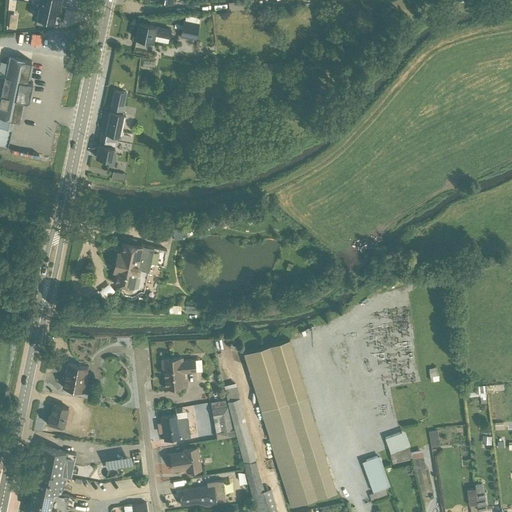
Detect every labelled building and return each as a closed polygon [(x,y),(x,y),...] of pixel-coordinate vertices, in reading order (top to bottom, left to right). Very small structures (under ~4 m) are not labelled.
[(39,5),(59,9),(61,0),(37,0),(37,4),(39,5)] [(237,0),(228,1),(229,9),(244,7),(243,0),(237,0)] [(37,18),(36,24),(51,28),(53,22),(58,23),(61,10),(59,9),(39,5),(36,18),(37,18)] [(175,24),(174,28),(181,29),(179,36),(196,40),(199,24),(198,23),(199,18),(186,16),(185,20),(183,20),(182,25),(175,24)] [(138,23),(135,38),(144,40),(144,43),(152,44),(152,40),(167,43),(171,30),(138,23)] [(27,80),(31,62),(9,57),(7,62),(0,60),(0,144),(7,146),(8,143),(11,141),(15,120),(18,120),(23,101),(28,102),(32,81),(27,80)] [(115,141),(126,93),(114,90),(103,138),(115,141)] [(115,141),(100,138),(95,157),(103,159),(103,161),(113,163),(115,153),(113,153),(115,141)] [(125,174),(112,171),(111,179),(124,181),(125,174)] [(234,214),(210,213),(210,223),(233,224),(234,214)] [(185,237),(184,224),(173,224),(173,238),(185,237)] [(163,266),(166,251),(121,241),(119,251),(117,251),(112,273),(114,274),(112,283),(122,285),(121,290),(122,294),(132,297),(140,291),(143,292),(149,263),(163,266)] [(99,290),(105,297),(114,290),(109,283),(99,290)] [(168,305),(168,313),(180,313),(180,306),(168,305)] [(289,339),(243,353),(290,503),(336,489),(289,339)] [(162,370),(165,388),(187,387),(187,378),(185,378),(184,373),(202,371),(201,359),(183,360),(183,357),(161,359),(163,370),(162,370)] [(87,366),(67,363),(63,387),(89,392),(89,388),(87,388),(88,381),(85,380),(87,366)] [(435,365),(428,366),(429,376),(430,378),(438,377),(436,364),(435,365)] [(486,389),(503,386),(502,379),(485,380),(486,389)] [(485,381),(463,383),(464,392),(478,391),(479,399),(486,398),(485,388),(486,388),(485,381)] [(278,511),(271,484),(263,486),(236,383),(224,386),(227,399),(236,435),(257,511),(278,511)] [(236,435),(227,399),(210,402),(217,439),(236,435)] [(64,428),(69,408),(53,404),(50,414),(48,414),(46,424),(64,428)] [(176,415),(160,417),(161,422),(156,423),(158,434),(163,433),(164,440),(190,436),(186,411),(176,413),(176,415)] [(408,443),(404,427),(384,434),(389,449),(408,443)] [(430,444),(439,442),(436,427),(428,428),(430,444)] [(481,431),(480,439),(490,439),(490,431),(481,431)] [(411,455),(408,443),(389,450),(391,459),(392,460),(411,455)] [(42,446),(37,470),(64,476),(70,477),(75,453),(42,446)] [(201,470),(202,470),(197,446),(182,449),(182,452),(166,455),(167,464),(170,463),(172,471),(185,468),(186,472),(201,470)] [(420,446),(410,448),(421,494),(429,492),(424,468),(425,468),(424,464),(420,446)] [(389,481),(378,452),(361,458),(372,488),(389,481)] [(132,465),(131,453),(104,456),(106,468),(132,465)] [(64,476),(37,470),(33,488),(61,494),(62,489),(63,489),(64,483),(63,482),(64,476)] [(473,479),(476,505),(485,504),(483,488),(481,478),(473,479)] [(179,496),(181,505),(215,500),(215,498),(224,497),(222,480),(207,482),(207,486),(182,490),(183,495),(179,496)] [(475,499),(473,483),(465,484),(467,500),(475,499)] [(384,485),(368,490),(370,497),(387,491),(384,485)] [(31,510),(30,511),(64,511),(68,496),(61,494),(33,488),(29,509),(31,510)] [(146,511),(145,503),(124,506),(124,511),(146,511)]
